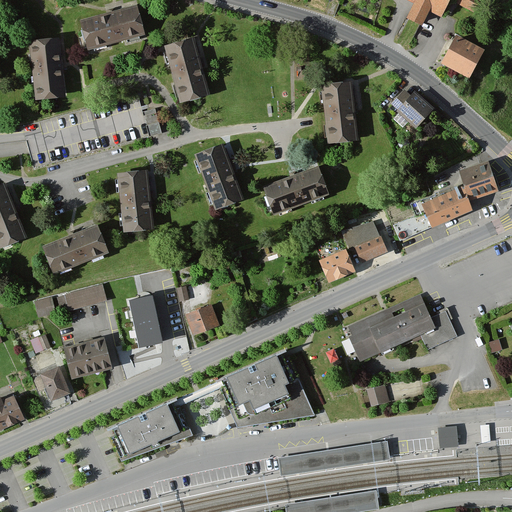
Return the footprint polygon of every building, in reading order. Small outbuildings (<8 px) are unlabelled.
[(402,0),(414,6),(407,21),(424,29),(431,12),(445,19),(454,0),(402,0)] [(482,0),(481,0),(460,0),(458,6),(475,14),(482,0)] [(146,36),(138,7),(83,22),(91,51),(146,36)] [(488,52),(459,37),(444,66),(473,81),(488,52)] [(67,99),(60,41),(30,44),(37,103),(67,99)] [(211,97),(195,41),(166,49),(183,105),(211,97)] [(359,143),(353,85),(323,88),(329,146),(359,143)] [(417,130),(435,110),(417,94),(413,98),(406,91),(393,106),(399,112),(398,113),(417,130)] [(244,201),(224,146),(196,156),(216,211),(244,201)] [(501,192),(489,163),(461,173),(466,187),(430,201),(430,200),(413,206),(418,218),(428,214),(433,228),(477,212),(473,203),(501,192)] [(330,198),(320,168),(266,186),(276,216),(330,198)] [(156,232),(150,172),(119,175),(126,235),(156,232)] [(0,250),(28,239),(7,186),(0,188),(0,250)] [(378,239),(372,222),(343,233),(350,253),(356,250),(361,264),(388,254),(382,238),(378,239)] [(110,254),(99,226),(44,249),(56,277),(110,254)] [(357,275),(347,251),(321,262),(331,286),(357,275)] [(107,301),(103,287),(57,299),(61,313),(107,301)] [(188,300),(185,287),(176,289),(180,302),(188,300)] [(431,319),(420,295),(345,330),(361,365),(421,337),(428,352),(458,338),(446,312),(431,319)] [(51,308),(50,301),(34,303),(35,310),(51,308)] [(161,347),(151,302),(130,306),(140,352),(161,347)] [(221,327),(213,306),(186,316),(195,337),(221,327)] [(49,348),(44,337),(30,342),(34,353),(49,348)] [(114,370),(105,338),(66,350),(75,381),(114,370)] [(497,340),(487,343),(491,355),(501,352),(497,340)] [(237,430),(315,418),(288,354),(217,385),(237,430)] [(71,395),(61,369),(43,376),(53,402),(71,395)] [(393,393),(419,393),(419,380),(392,381),(393,393)] [(390,402),(386,387),(366,392),(370,407),(390,402)] [(0,433),(27,421),(16,398),(5,403),(2,398),(0,398),(0,433)] [(122,465),(192,439),(176,402),(108,432),(122,465)] [(481,442),(491,441),(490,423),(480,424),(481,442)] [(458,444),(456,426),(438,428),(440,446),(458,444)] [(390,457),(388,439),(278,455),(281,473),(390,457)] [(336,497),(285,505),(285,507),(285,511),(358,511),(379,509),(377,493),(376,491),(344,496),(336,497)]
